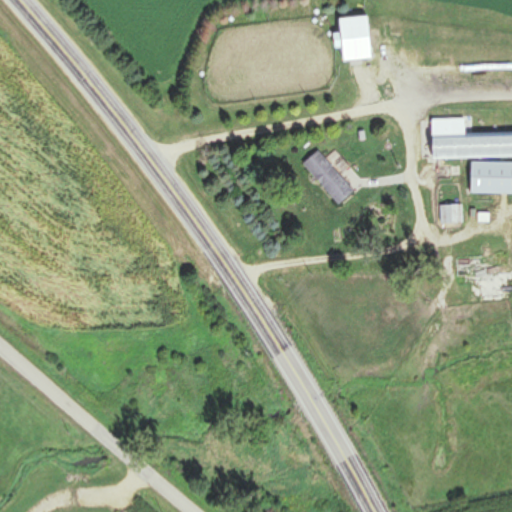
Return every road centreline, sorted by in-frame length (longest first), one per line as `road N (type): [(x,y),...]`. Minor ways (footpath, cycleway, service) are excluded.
road 1 (primary): [(381,511),(347,439),(152,157),(19,0)]
road 2 (residential): [(193,511),(0,345)]
